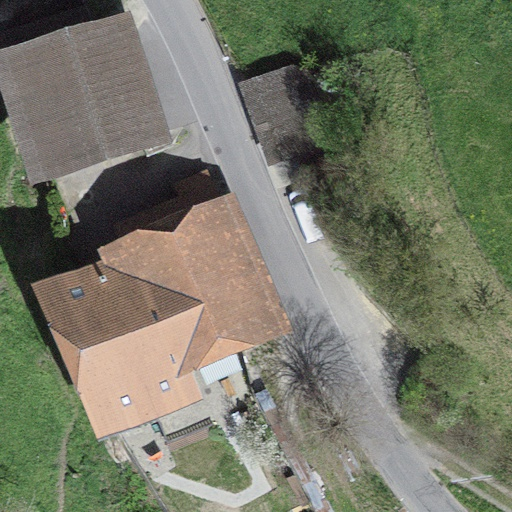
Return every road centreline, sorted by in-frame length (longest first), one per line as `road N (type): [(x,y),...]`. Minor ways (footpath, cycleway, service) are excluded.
road 1 (residential): [(170,0),(330,372),(441,511)]
road 2 (track): [(511,504),(372,431)]
road 3 (track): [(365,511),(349,486),(330,372)]
